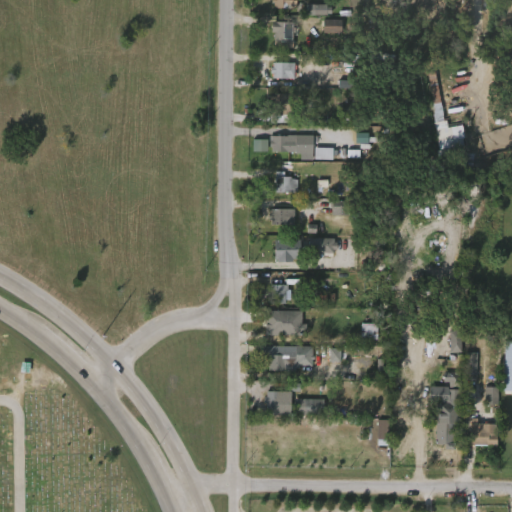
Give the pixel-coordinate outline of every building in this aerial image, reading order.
[(297,0),(297,8),(274,7),(275,3),(272,3),(272,0),(297,0)] [(319,13),(298,13),(298,23),(318,23),(319,13)] [(292,31),(292,47),(273,47),(273,32),(271,32),(271,22),(292,22),(292,31)] [(333,42),(333,28),(315,28),(315,42),(333,42)] [(285,56),(284,32),(265,32),(265,56),(285,56)] [(293,63),(293,79),(272,79),(272,74),(269,74),(269,67),(272,67),(272,63),(293,63)] [(264,87),(286,88),(286,72),(264,71),(264,87)] [(432,158),(457,154),(454,134),(438,137),(432,101),(438,100),(434,78),(419,81),(432,158)] [(301,93),(300,115),(271,115),(271,108),(275,109),(275,99),(271,99),(271,94),(275,94),(275,93),(301,93)] [(314,135),(313,159),(301,159),(301,153),(272,151),(272,146),(270,146),(271,135),(314,135)] [(349,158),(361,158),(362,142),(350,141),(349,158)] [(293,161),(293,168),(305,169),(306,145),(262,144),(262,160),(293,161)] [(261,160),(260,148),(246,148),(246,160),(261,160)] [(306,168),(325,168),(325,157),(307,156),(306,168)] [(284,172),(284,177),(296,179),(296,193),(272,191),(272,184),(274,184),(275,172),(284,172)] [(286,185),(277,185),(277,180),(267,180),(267,200),(286,200),(286,185)] [(295,208),(295,224),(272,224),(272,220),(270,220),(270,213),(272,213),(272,208),(295,208)] [(262,234),(287,234),(286,218),(262,218),(262,234)] [(299,241),(299,246),(304,246),(304,257),(299,257),(299,263),(274,263),(274,242),(299,241)] [(301,261),(329,261),(329,247),(302,247),(301,261)] [(266,249),(267,270),(294,270),(294,249),(266,249)] [(287,286),(287,291),(284,291),(284,305),(269,304),(269,299),(266,299),(266,293),(269,293),(269,285),(287,286)] [(279,293),(263,294),(263,312),(279,312),(279,293)] [(257,341),(298,342),(298,332),(294,332),(295,320),(257,319),(257,341)] [(353,348),(369,348),(370,330),(359,330),(359,331),(353,331),(353,348)] [(453,360),(453,339),(442,340),(442,360),(453,360)] [(511,390),(502,390),(505,339),(511,339),(511,390)] [(313,348),(313,355),(315,355),(315,359),(313,359),(313,366),(300,366),(300,368),(296,368),(296,362),(285,362),(285,370),(270,370),(270,365),(268,365),(268,359),(270,359),(270,355),(259,355),(260,345),(313,346),(313,348)] [(305,375),(305,355),(258,355),(258,380),(289,380),(289,375),(305,375)] [(321,371),(333,371),(333,356),(322,356),(321,371)] [(457,387),(469,388),(469,361),(458,361),(457,387)] [(281,392),(281,395),(289,395),(289,408),(266,407),(266,402),(263,402),(263,396),(266,396),(266,390),(281,391),(281,392)] [(490,395),(476,396),(476,414),(491,413),(490,395)] [(283,405),(274,405),(274,399),(258,399),(258,417),(283,417),(283,405)] [(462,401),(462,424),(456,424),(456,449),(438,449),(438,401),(462,401)] [(316,423),(316,408),(286,407),(286,422),(316,423)] [(477,418),(477,422),(497,423),(497,445),(468,445),(468,422),(470,422),(470,417),(477,418)] [(462,430),(461,453),(488,454),(489,431),(462,430)]
